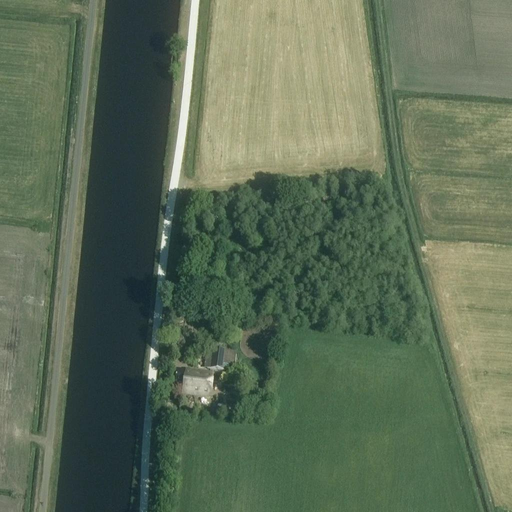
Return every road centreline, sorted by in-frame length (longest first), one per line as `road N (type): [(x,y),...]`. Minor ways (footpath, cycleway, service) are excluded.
road 1 (track): [(493,511),(402,180),(378,0)]
road 2 (unclassified): [(42,511),(93,0)]
